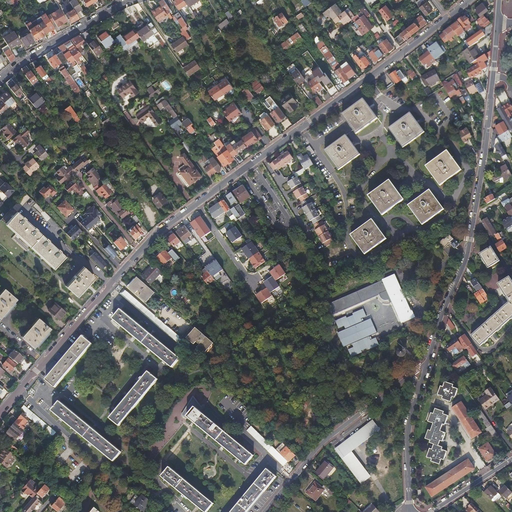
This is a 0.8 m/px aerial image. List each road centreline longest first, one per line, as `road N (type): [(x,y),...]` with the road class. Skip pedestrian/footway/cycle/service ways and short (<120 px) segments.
road 1 (residential): [(401,53),(156,234),(114,279)]
road 2 (tertiary): [(492,76),(467,251),(427,362)]
road 3 (residential): [(264,511),(322,444),(403,380)]
road 4 (residential): [(0,80),(128,0)]
road 5 (tertiary): [(419,385),(408,424),(409,511)]
